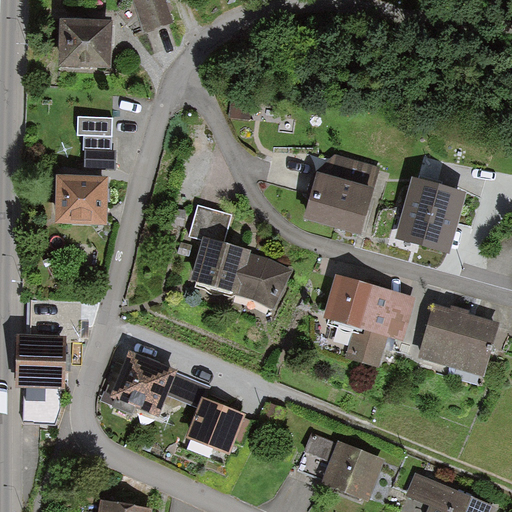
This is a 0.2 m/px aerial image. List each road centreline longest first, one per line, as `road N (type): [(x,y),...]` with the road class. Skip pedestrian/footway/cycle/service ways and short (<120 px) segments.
road 1 (residential): [(235,511),(120,462),(92,442),(80,415),(178,62)]
road 2 (residential): [(178,62),(253,196),(285,231),(322,249),(511,295)]
road 3 (track): [(269,389),(511,487)]
road 4 (residential): [(305,0),(511,25)]
road 5 (residential): [(178,62),(207,34),(300,0)]
